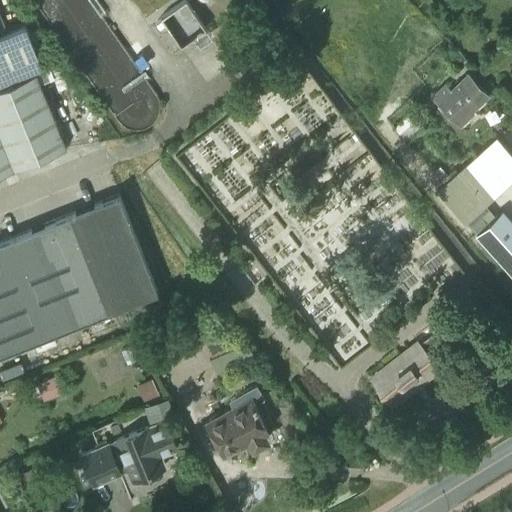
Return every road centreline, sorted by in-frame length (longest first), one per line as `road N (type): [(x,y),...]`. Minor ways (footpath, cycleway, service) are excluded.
road 1 (unclassified): [(429,503),(258,308),(150,167)]
road 2 (unclassified): [(153,140),(0,200)]
